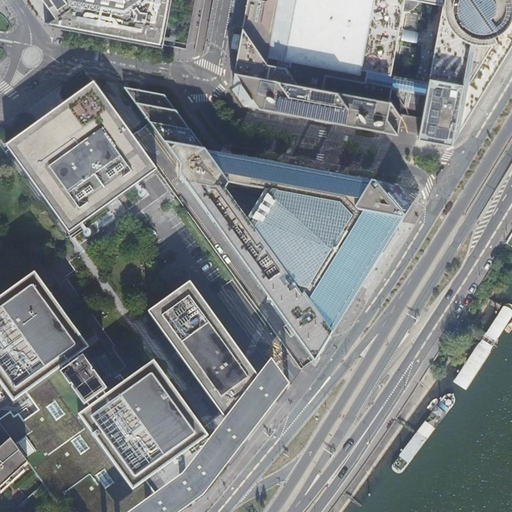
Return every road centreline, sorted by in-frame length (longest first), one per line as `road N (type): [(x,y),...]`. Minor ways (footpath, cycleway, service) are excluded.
road 1 (residential): [(437,208),(290,430)]
road 2 (primary): [(389,397),(511,193)]
road 3 (primary): [(395,311),(273,511)]
road 4 (residential): [(209,77),(202,98),(224,136),(383,167)]
road 5 (primary): [(511,121),(395,311)]
road 6 (residential): [(389,146),(246,120),(209,77)]
road 7 (residential): [(209,77),(43,44)]
road 8 (primary): [(395,311),(290,430)]
road 9 (primary): [(296,511),(389,397)]
road 10 (primary): [(313,511),(389,397)]
road 11 (unknown): [(230,292),(305,401)]
